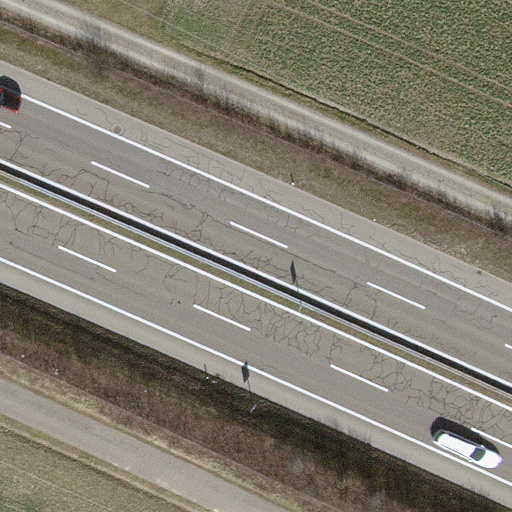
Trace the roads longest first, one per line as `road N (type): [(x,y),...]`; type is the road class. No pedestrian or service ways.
road 1 (motorway): [(0,231),(511,457)]
road 2 (motorway): [(511,344),(0,120)]
road 3 (track): [(12,0),(511,213)]
road 4 (track): [(0,397),(241,511)]
